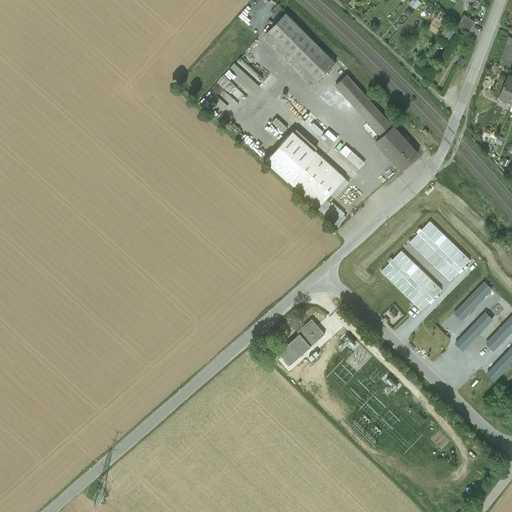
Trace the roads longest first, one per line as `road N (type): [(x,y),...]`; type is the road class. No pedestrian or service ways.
road 1 (unclassified): [(321,272),(48,511)]
road 2 (unclassified): [(321,272),(511,450)]
road 3 (residential): [(501,0),(429,172)]
road 4 (unclassified): [(429,172),(321,272)]
